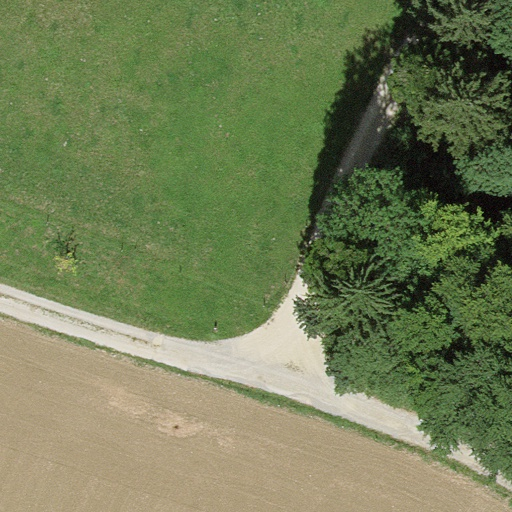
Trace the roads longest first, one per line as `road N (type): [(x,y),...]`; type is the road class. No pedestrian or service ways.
road 1 (track): [(456,0),(341,225),(289,380)]
road 2 (track): [(0,301),(202,366),(289,380)]
road 3 (track): [(289,380),(508,471)]
